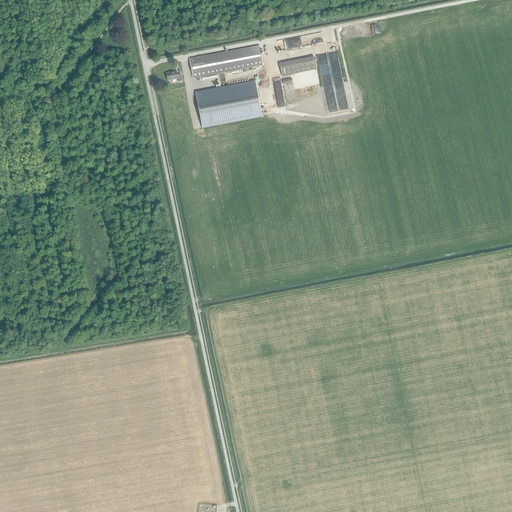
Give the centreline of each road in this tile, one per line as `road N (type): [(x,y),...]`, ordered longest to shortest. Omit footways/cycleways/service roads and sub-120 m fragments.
road 1 (unclassified): [(237,511),(130,0)]
road 2 (track): [(471,0),(328,28)]
